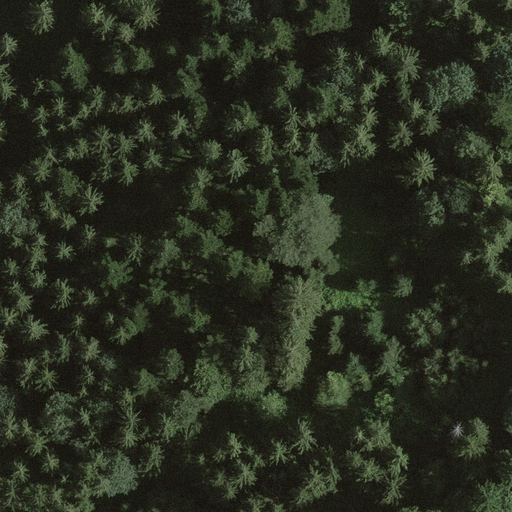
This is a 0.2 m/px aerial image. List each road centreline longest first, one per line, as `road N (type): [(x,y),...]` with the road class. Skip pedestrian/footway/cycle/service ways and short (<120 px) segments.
road 1 (track): [(0,380),(51,333),(126,224),(243,97),(316,50)]
road 2 (track): [(511,103),(402,43),(376,39),(316,50)]
road 3 (track): [(0,128),(58,0)]
road 4 (track): [(316,50),(188,0)]
